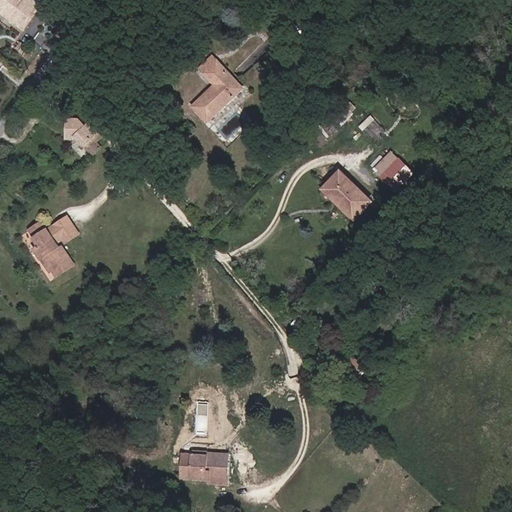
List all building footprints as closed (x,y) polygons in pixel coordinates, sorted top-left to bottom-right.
[(25,4),(20,0),(0,0),(0,9),(2,7),(16,18),(12,23),(21,30),(39,7),(30,0),(29,0),(26,4),(25,4)] [(453,33),(442,21),(426,35),(437,47),(453,33)] [(219,65),(214,61),(201,74),(214,88),(193,109),(207,122),(241,89),(219,65)] [(75,137),(85,127),(78,120),(66,119),(65,138),(73,139),(75,137)] [(92,138),(97,143),(102,138),(89,124),(85,127),(75,137),(84,146),(92,138)] [(92,138),(84,146),(93,156),(96,153),(101,148),(97,143),(92,138)] [(411,175),(389,154),(371,172),(392,193),(411,175)] [(370,204),(339,174),(324,190),(355,220),(370,204)] [(64,239),(75,229),(70,222),(58,232),(61,235),(64,239)] [(83,269),(69,254),(66,254),(63,250),(68,245),(72,249),(84,238),(75,229),(64,239),(61,235),(54,241),(45,231),(37,239),(43,246),(40,249),(47,256),(42,259),(60,279),(62,277),(68,283),(83,269)] [(359,380),(365,366),(333,350),(327,364),(359,380)] [(227,453),(211,452),(210,456),(191,454),(181,453),(179,476),(208,479),(208,476),(226,477),(227,453)]
